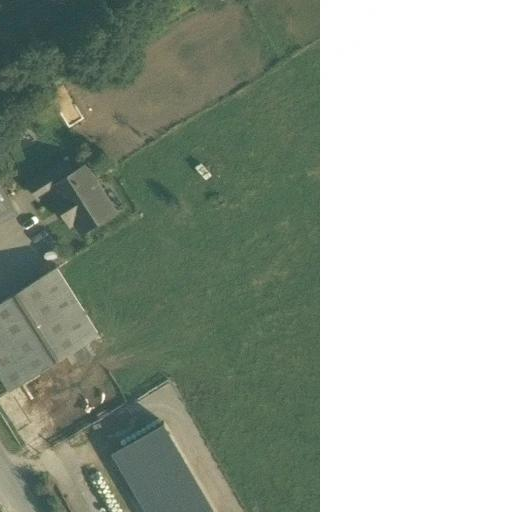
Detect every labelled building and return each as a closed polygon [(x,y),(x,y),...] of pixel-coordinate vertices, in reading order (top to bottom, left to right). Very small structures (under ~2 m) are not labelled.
[(30,186),(39,200),(54,190),(53,188),(73,175),(65,163),(30,186)] [(75,223),(82,234),(114,213),(89,174),(77,182),(73,175),(53,188),(54,190),(60,200),(56,203),(70,225),(75,223)] [(0,207),(12,201),(10,198),(0,180),(0,207)] [(0,223),(18,213),(12,201),(0,207),(0,223)] [(0,304),(0,376),(10,392),(67,357),(88,343),(99,336),(56,269),(0,304)] [(88,343),(67,357),(74,368),(96,355),(88,343)] [(216,511),(164,423),(112,454),(146,511),(216,511)] [(76,511),(109,511),(94,479),(67,491),(76,511)]
